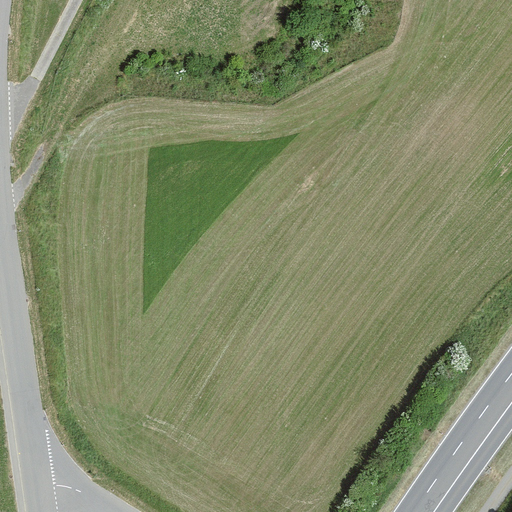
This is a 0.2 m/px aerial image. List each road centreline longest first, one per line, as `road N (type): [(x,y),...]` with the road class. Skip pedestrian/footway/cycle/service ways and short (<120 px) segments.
road 1 (tertiary): [(0,205),(37,486)]
road 2 (primary): [(511,388),(424,511)]
road 3 (track): [(0,111),(36,78),(75,0)]
